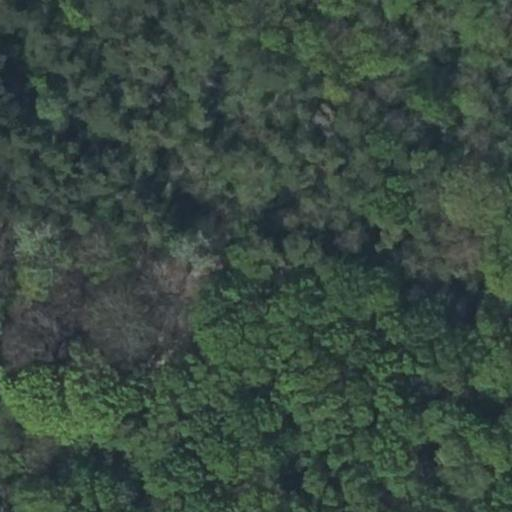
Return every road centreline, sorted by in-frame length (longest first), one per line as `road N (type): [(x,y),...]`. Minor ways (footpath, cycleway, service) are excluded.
road 1 (track): [(511,313),(233,244),(0,244)]
road 2 (track): [(0,36),(24,77),(233,244)]
